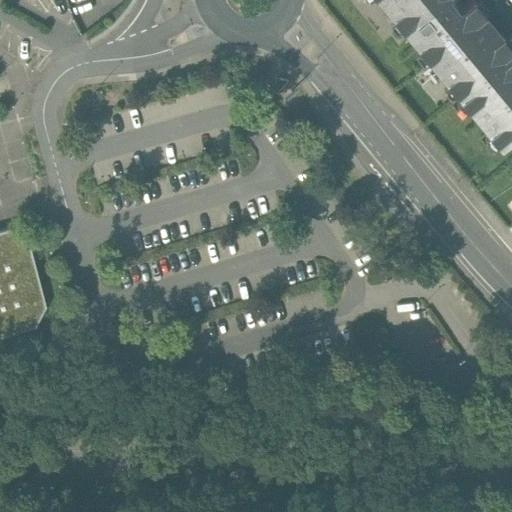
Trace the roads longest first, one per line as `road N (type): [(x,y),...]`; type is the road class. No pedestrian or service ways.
road 1 (residential): [(0,460),(511,474)]
road 2 (secondary): [(511,273),(283,23)]
